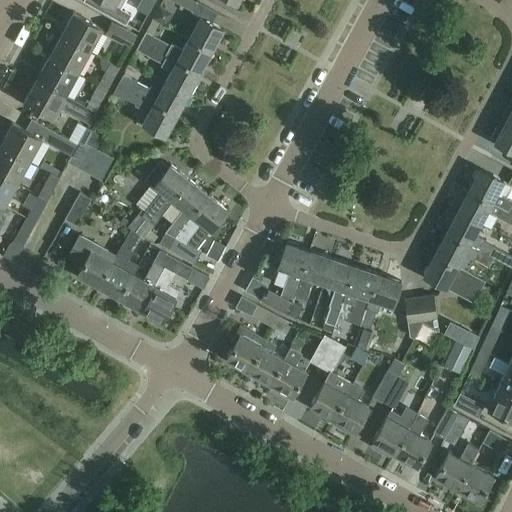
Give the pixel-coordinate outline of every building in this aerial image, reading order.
[(194,0),(173,0),(192,10),(197,1),(194,0)] [(73,12),(60,34),(90,50),(102,28),(73,12)] [(199,17),(187,38),(211,51),(223,29),(199,17)] [(112,22),(111,23),(105,34),(129,47),(135,35),(112,22)] [(168,43),(146,31),(141,40),(200,72),(211,51),(187,38),(181,50),(168,43)] [(62,63),(78,72),(90,50),(60,34),(48,56),(62,63)] [(200,72),(141,40),(136,49),(162,64),(160,68),(169,73),(164,81),(188,93),(200,72)] [(48,56),(36,78),(65,94),(78,72),(62,63),(48,56)] [(110,61),(98,83),(108,88),(120,66),(110,61)] [(122,73),(117,82),(176,115),(188,93),(164,81),(159,91),(149,85),(148,87),(122,73)] [(53,117),(59,107),(90,124),(96,112),(95,112),(85,106),(65,95),(65,94),(36,78),(23,101),(53,117)] [(176,115),(117,82),(113,91),(134,103),(133,105),(147,112),(141,123),(165,136),(176,115)] [(85,106),(95,112),(108,88),(98,83),(85,106)] [(511,107),(508,106),(503,117),(507,119),(506,120),(511,123),(511,107)] [(511,123),(506,120),(495,142),(511,150),(511,123)] [(0,143),(0,146),(28,162),(41,139),(11,123),(0,143)] [(86,127),(79,139),(85,143),(92,130),(86,127)] [(47,142),(71,155),(77,143),(53,130),(47,142)] [(71,155),(67,162),(78,167),(90,145),(85,143),(79,139),(77,143),(71,155)] [(78,167),(89,173),(101,151),(90,145),(78,167)] [(0,146),(0,174),(16,184),(28,162),(0,146)] [(101,151),(89,173),(100,179),(112,157),(101,151)] [(142,215),(146,218),(154,224),(172,201),(189,179),(169,163),(167,167),(160,161),(145,179),(161,191),(142,215)] [(480,168),(469,190),(492,202),(492,203),(500,207),(511,213),(511,199),(498,192),(504,181),(480,168)] [(51,172),(38,196),(48,201),(60,177),(51,172)] [(16,184),(0,174),(0,203),(4,206),(16,184)] [(183,209),(166,232),(175,237),(208,194),(189,179),(172,201),(183,209)] [(469,190),(458,211),(481,224),(492,203),(492,202),(469,190)] [(92,199),(80,192),(65,219),(76,226),(92,199)] [(208,194),(175,237),(177,237),(196,247),(210,230),(227,209),(208,194)] [(38,196),(26,218),(36,223),(48,201),(38,196)] [(511,213),(500,207),(496,216),(511,224),(511,222),(511,213)] [(446,232),(479,249),(483,241),(484,239),(475,235),(481,224),(458,211),(446,232)] [(36,223),(26,218),(15,239),(24,244),(36,223)] [(146,218),(135,232),(140,235),(144,238),(154,224),(146,218)] [(130,229),(122,244),(132,249),(140,235),(135,232),(130,229)] [(165,232),(159,243),(169,248),(171,249),(177,237),(175,237),(166,232),(165,232)] [(446,232),(435,253),(468,271),(474,258),(479,249),(446,232)] [(67,255),(82,264),(76,274),(98,286),(112,260),(113,261),(116,255),(79,234),(67,255)] [(177,237),(171,249),(196,262),(201,250),(196,247),(177,237)] [(275,245),(283,248),(286,241),(277,238),(275,245)] [(217,241),(209,256),(218,260),(225,246),(217,241)] [(310,249),(286,241),(277,268),(289,272),(281,295),(290,300),(292,302),(295,294),(310,249)] [(511,256),(483,241),(479,249),(494,257),(493,258),(511,267),(511,265),(511,256)] [(112,260),(98,286),(119,298),(134,272),(124,267),(133,250),(132,249),(122,244),(116,255),(113,261),(112,260)] [(298,283),(309,287),(312,279),(323,283),(333,257),(310,249),(298,283)] [(479,249),(474,258),(489,266),(493,258),(494,257),(479,249)] [(171,255),(160,250),(154,260),(154,261),(164,267),(171,255)] [(468,271),(435,253),(424,275),(447,287),(459,293),(470,272),(468,271)] [(171,255),(164,267),(175,273),(186,279),(193,267),(171,255)] [(333,257),(323,283),(335,287),(329,305),(330,306),(324,321),(335,325),(338,317),(343,301),(355,264),(333,257)] [(134,272),(119,298),(140,310),(164,267),(154,261),(144,278),(134,272)] [(355,264),(343,301),(353,305),(355,305),(358,295),(369,298),(369,299),(378,272),(355,264)] [(164,267),(140,310),(161,322),(179,290),(169,284),(175,273),(164,267)] [(369,298),(365,308),(377,312),(380,302),(392,306),(401,280),(378,272),(369,299),(369,298)] [(281,295),(266,287),(260,298),(284,311),(290,300),(281,295)] [(418,297),(421,321),(438,330),(433,295),(418,297)] [(421,321),(418,297),(404,299),(409,335),(414,337),(421,321)] [(292,302),(290,300),(284,311),(296,318),(301,307),(292,302)] [(353,305),(343,301),(338,317),(348,320),(353,305)] [(273,327),(279,316),(257,304),(252,315),(273,327)] [(500,305),(491,325),(501,329),(510,309),(500,305)] [(365,308),(360,324),(370,327),(375,311),(365,308)] [(291,323),(279,316),(273,327),(285,334),(291,323)] [(229,344),(232,345),(225,358),(248,370),(262,345),(265,339),(239,325),(229,344)] [(357,346),(368,349),(374,332),(363,328),(357,346)] [(464,342),(473,347),(479,335),(469,331),(464,342)] [(480,349),(490,354),(497,338),(487,333),(480,349)] [(320,366),(335,340),(324,335),(310,361),(320,366)] [(262,345),(248,370),(269,382),(284,357),(271,350),(274,344),(265,339),(262,345)] [(335,340),(320,366),(331,373),(346,347),(335,340)] [(455,341),(450,353),(465,360),(470,348),(455,341)] [(287,398),(289,393),(291,395),(306,369),(295,363),(302,351),(290,345),(284,357),(269,382),(279,388),(277,392),(287,398)] [(369,353),(357,346),(350,357),(363,364),(369,353)] [(480,349),(469,372),(479,376),(490,354),(480,349)] [(511,363),(508,362),(498,385),(511,391),(511,363)] [(388,369),(373,395),(383,401),(398,375),(388,369)] [(335,373),(330,383),(324,380),(310,405),(331,417),(352,383),(335,373)] [(383,401),(394,407),(409,381),(398,375),(383,401)] [(352,383),(331,417),(342,423),(340,427),(350,432),(352,429),(354,430),(368,405),(358,399),(363,389),(352,383)] [(511,391),(498,385),(487,408),(511,419),(511,391)] [(484,405),(460,393),(459,393),(454,405),(478,416),(484,405)] [(443,438),(458,411),(448,406),(433,433),(443,438)] [(371,446),(382,452),(384,447),(394,453),(417,412),(406,407),(401,416),(389,409),(372,440),(374,441),(371,446)] [(458,411),(443,438),(455,445),(463,431),(470,418),(458,411)] [(417,412),(394,453),(416,465),(430,439),(420,434),(428,419),(417,412)] [(489,429),(482,442),(503,453),(510,441),(489,429)] [(468,442),(460,456),(448,449),(434,475),(457,487),(471,462),(472,462),(479,448),(468,442)] [(471,462),(457,487),(479,500),(493,474),(472,462),(471,462)] [(114,507),(120,511),(134,511),(138,507),(122,496),(114,507)]
